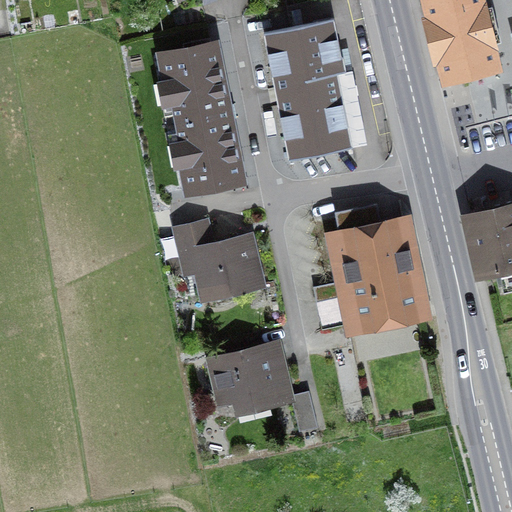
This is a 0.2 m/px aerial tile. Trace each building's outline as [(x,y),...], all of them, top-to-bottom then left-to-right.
[(504,62),(488,0),(427,0),(448,86),(481,78),(506,72),(504,62)] [(340,13),(284,25),(309,144),(366,131),(340,13)] [(152,193),(230,179),(212,86),(237,82),(227,28),(141,44),(155,121),(139,124),(152,193)] [(353,339),(434,320),(407,200),(325,219),(353,339)] [(511,294),(511,205),(464,218),(480,282),(498,278),(502,297),(511,294)] [(204,305),(268,290),(255,236),(219,245),(214,222),(174,231),(185,279),(197,277),(204,305)] [(239,419),(294,406),(280,345),(208,362),(220,412),(237,408),(239,419)]
